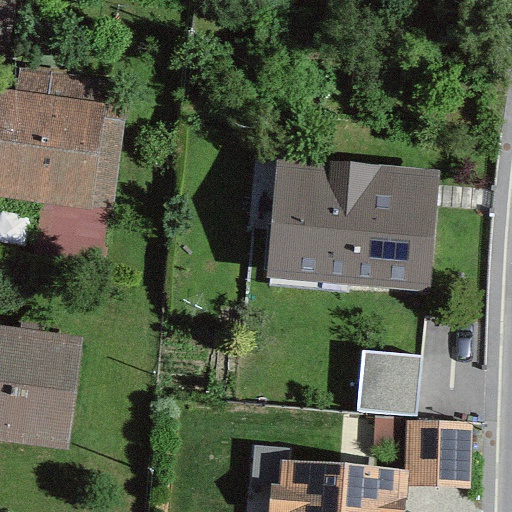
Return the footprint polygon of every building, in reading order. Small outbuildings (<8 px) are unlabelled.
[(16,0),(0,0),(0,50),(11,51),(16,0)] [(135,98),(19,83),(15,115),(0,113),(0,219),(39,224),(34,267),(112,276),(135,98)] [(331,204),(271,200),(264,299),(423,311),(430,211),(395,209),(397,186),(333,181),(331,204)] [(79,352),(0,343),(0,458),(68,465),(79,352)] [(364,349),(360,410),(421,415),(425,353),(364,349)] [(471,436),(402,434),(401,490),(400,504),(468,506),(471,436)] [(401,490),(274,486),(272,511),(399,511),(400,504),(401,490)]
